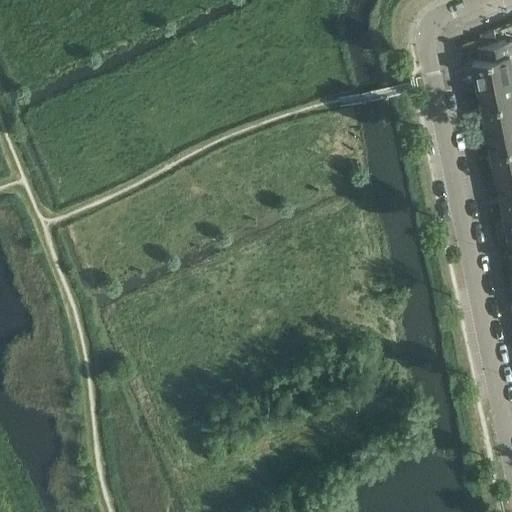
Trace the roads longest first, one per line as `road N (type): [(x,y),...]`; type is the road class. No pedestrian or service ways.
road 1 (track): [(186,424),(186,398),(197,380),(314,320),(343,282),(351,179),(310,176),(211,198),(177,172),(160,140),(166,112),(198,91),(293,60),(305,0)]
road 2 (residential): [(511,462),(426,45),(434,21),(483,0)]
